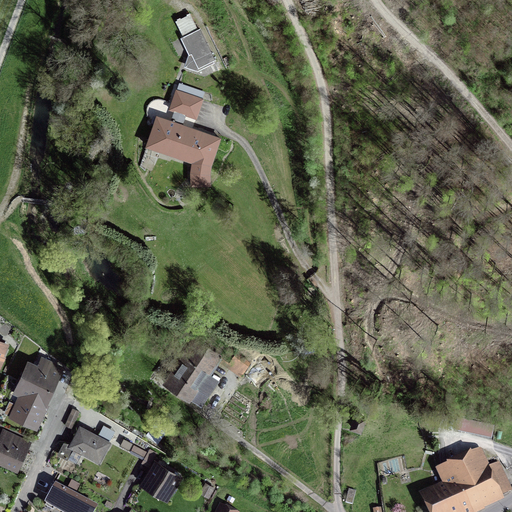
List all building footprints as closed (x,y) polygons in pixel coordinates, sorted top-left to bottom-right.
[(192,52),(189,54),(186,62),(191,63),(189,68),(197,71),(199,66),(208,62),(209,62),(212,61),(213,63),(214,62),(213,60),(215,59),(200,29),(183,37),(186,43),(187,43),(192,52)] [(170,109),(196,118),(202,99),(176,90),(170,109)] [(209,173),(210,164),(220,138),(157,116),(147,146),(160,151),(163,144),(197,156),(191,172),(192,184),(209,184),(209,173)] [(172,370),(166,380),(201,404),(216,382),(208,376),(220,359),(193,341),(185,352),(188,354),(175,372),(172,370)] [(236,352),(230,363),(243,372),(249,363),(236,352)] [(18,391),(28,396),(43,403),(44,402),(59,368),(44,361),(39,370),(29,366),(18,391)] [(47,404),(44,402),(43,403),(28,396),(25,402),(18,405),(10,401),(5,412),(35,425),(42,411),(44,412),(47,404)] [(72,428),(80,409),(74,406),(65,425),(72,428)] [(364,418),(355,415),(351,427),(361,429),(364,418)] [(494,425),(457,417),(454,429),(492,437),(494,425)] [(158,420),(147,435),(157,442),(168,428),(158,420)] [(108,442),(111,437),(101,432),(98,436),(80,427),(71,445),(83,451),(82,452),(99,461),(109,442),(108,442)] [(0,441),(0,461),(16,469),(25,449),(7,440),(10,434),(5,431),(0,441)] [(132,444),(124,440),(121,446),(129,450),(132,444)] [(67,460),(73,448),(64,443),(58,455),(67,460)] [(148,453),(134,446),(130,452),(144,459),(142,462),(149,466),(157,453),(150,449),(148,453)] [(497,466),(487,471),(478,450),(450,463),(441,468),(449,488),(426,499),(432,511),(464,511),(509,491),(497,466)] [(145,481),(167,495),(179,476),(156,463),(145,481)] [(206,484),(201,492),(208,496),(212,488),(206,484)] [(63,511),(67,511),(76,497),(55,486),(46,503),(63,511)] [(348,490),(345,502),(352,504),(355,492),(348,490)] [(76,497),(67,511),(94,511),(96,507),(76,497)]
